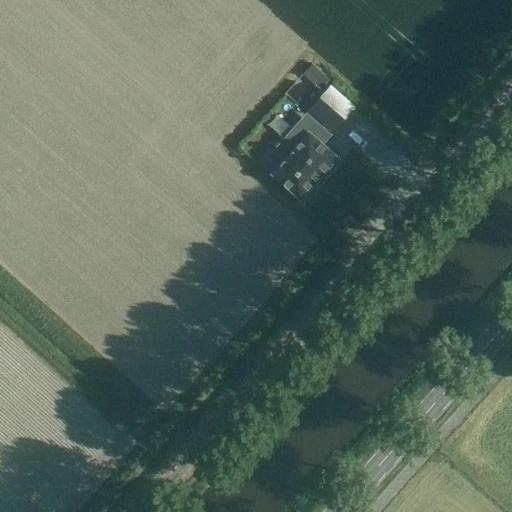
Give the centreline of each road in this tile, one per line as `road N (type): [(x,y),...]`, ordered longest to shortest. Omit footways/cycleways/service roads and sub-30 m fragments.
road 1 (tertiary): [(149,511),(511,105)]
road 2 (secondary): [(341,511),(511,321)]
